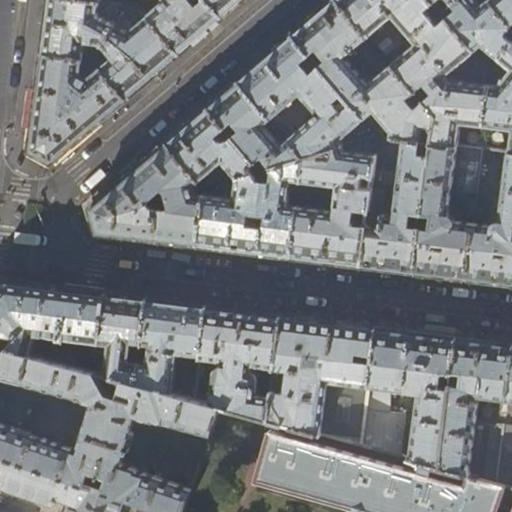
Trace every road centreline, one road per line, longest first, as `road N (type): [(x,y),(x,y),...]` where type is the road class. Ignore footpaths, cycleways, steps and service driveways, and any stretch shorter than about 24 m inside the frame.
road 1 (residential): [(59,253),(511,307)]
road 2 (residential): [(288,0),(61,193)]
